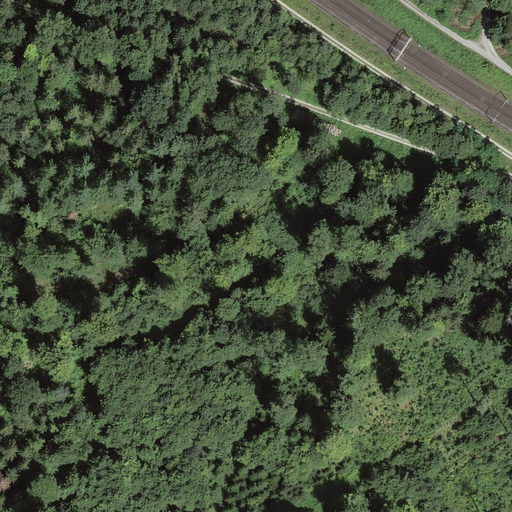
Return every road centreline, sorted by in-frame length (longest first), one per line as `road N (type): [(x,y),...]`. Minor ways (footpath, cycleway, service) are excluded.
road 1 (track): [(511,177),(2,0)]
road 2 (track): [(276,0),(511,158)]
road 3 (track): [(511,74),(408,0)]
